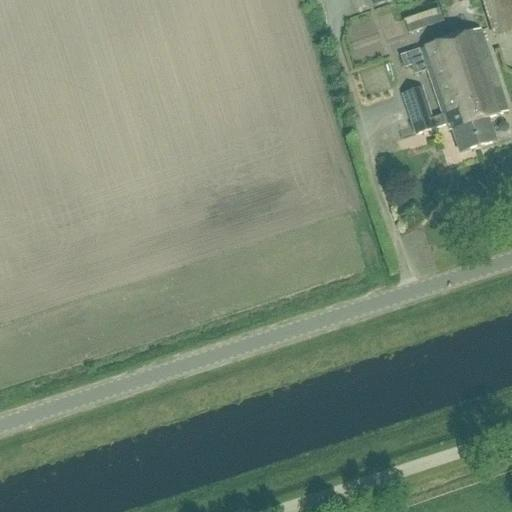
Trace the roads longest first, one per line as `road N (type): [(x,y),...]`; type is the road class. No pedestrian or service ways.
road 1 (tertiary): [(0,425),(511,260)]
road 2 (unclassified): [(278,511),(511,435)]
